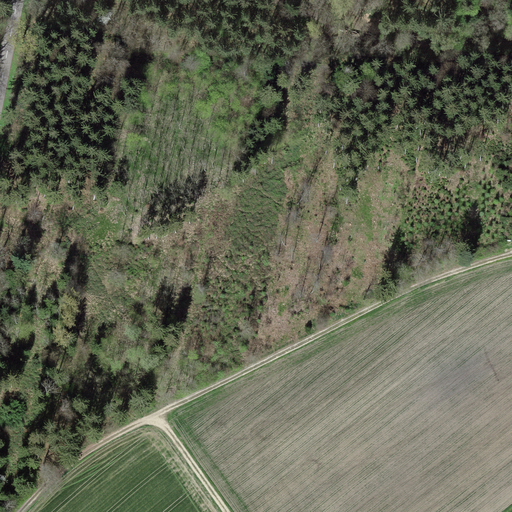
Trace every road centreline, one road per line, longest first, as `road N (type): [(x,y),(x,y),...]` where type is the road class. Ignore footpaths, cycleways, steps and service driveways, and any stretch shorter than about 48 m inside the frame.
road 1 (track): [(18,511),(115,432),(511,253)]
road 2 (track): [(253,0),(368,37),(511,42)]
road 3 (track): [(152,417),(227,511)]
